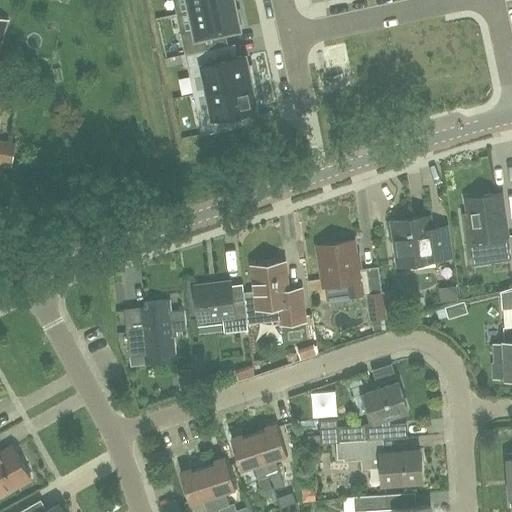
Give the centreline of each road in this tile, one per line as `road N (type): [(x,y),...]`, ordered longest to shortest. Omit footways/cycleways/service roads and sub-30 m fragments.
road 1 (tertiary): [(511,118),(30,279)]
road 2 (residential): [(112,441),(415,342),(447,360),(460,412)]
road 3 (residential): [(288,36),(475,0)]
road 4 (residential): [(30,279),(112,441)]
